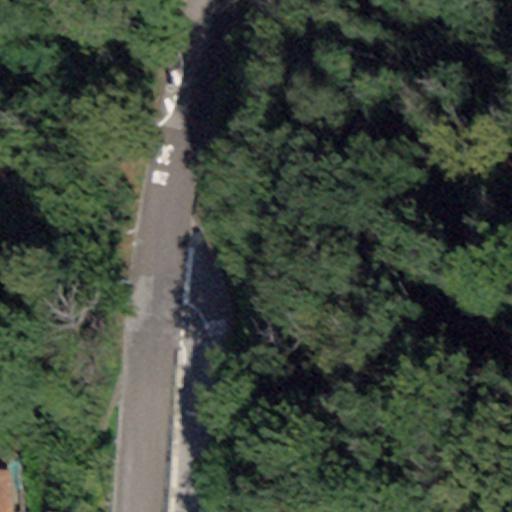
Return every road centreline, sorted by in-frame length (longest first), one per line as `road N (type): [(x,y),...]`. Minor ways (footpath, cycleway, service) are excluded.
road 1 (tertiary): [(223,0),(156,293)]
road 2 (residential): [(196,511),(198,322),(156,293)]
road 3 (tertiary): [(156,293),(139,511)]
